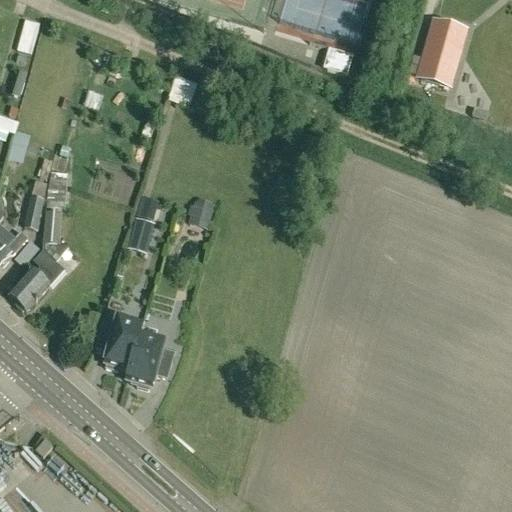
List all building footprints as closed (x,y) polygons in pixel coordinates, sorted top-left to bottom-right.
[(435,24),(419,81),(449,89),(465,32),(435,24)] [(332,53),(326,71),(346,77),(352,59),(332,53)] [(171,100),(192,106),(199,82),(177,76),(171,100)] [(49,176),(45,216),(63,218),(65,218),(68,177),(49,176)] [(35,233),(44,203),(34,200),(25,230),(35,233)] [(189,208),(187,217),(189,218),(188,222),(208,227),(212,212),(211,206),(197,202),(192,206),(192,209),(189,208)] [(60,249),(63,218),(45,216),(42,247),(60,249)] [(137,221),(132,237),(148,241),(152,226),(137,221)] [(0,226),(0,272),(12,259),(29,240),(21,234),(16,240),(0,226)] [(49,290),(64,273),(41,254),(32,265),(39,271),(34,277),(30,273),(8,299),(27,315),(49,290)] [(96,349),(100,333),(104,319),(89,314),(81,345),(96,349)] [(127,384),(142,328),(118,321),(116,329),(103,325),(96,352),(108,356),(105,367),(107,368),(106,372),(118,375),(119,371),(129,374),(126,384),(127,384)] [(142,328),(127,384),(138,387),(136,391),(149,394),(150,390),(152,391),(156,379),(168,383),(175,356),(163,353),(165,345),(141,338),(144,328),(142,328)] [(43,461),(52,450),(45,443),(35,454),(43,461)]
